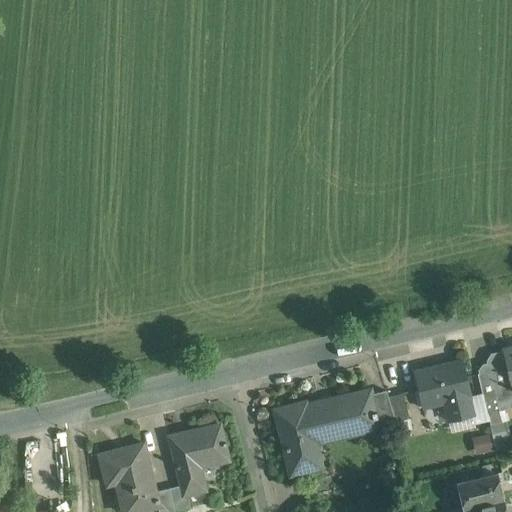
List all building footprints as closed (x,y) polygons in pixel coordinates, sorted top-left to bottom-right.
[(511,347),(502,350),(511,388),(511,387),(511,347)] [(502,350),(491,353),(487,360),(487,363),(482,364),(479,369),(479,372),(477,373),(484,401),(486,411),(511,404),(511,387),(511,388),(502,350)] [(462,359),(414,371),(423,406),(444,401),(449,420),(473,414),(468,395),(470,395),(462,359)] [(304,403),(276,410),(291,472),(320,465),(314,441),(379,426),(379,425),(371,394),(370,390),(305,407),(304,403)] [(386,390),(371,394),(379,425),(395,421),(388,396),(386,390)] [(402,392),(388,396),(395,421),(409,417),(402,392)] [(220,424),(170,436),(181,485),(185,484),(187,494),(206,490),(201,467),(229,459),(225,445),(229,444),(229,441),(225,442),(220,424)] [(493,450),(492,435),(475,436),(476,451),(493,450)] [(143,442),(100,453),(108,485),(117,483),(123,511),(134,511),(157,506),(154,491),(156,491),(143,442)] [(498,472),(457,482),(463,509),(504,499),(498,472)] [(181,485),(168,488),(174,511),(190,507),(187,494),(185,484),(181,485)] [(156,491),(154,491),(157,506),(158,511),(169,511),(174,511),(168,488),(156,491)] [(507,511),(504,499),(463,509),(463,511),(507,511)]
